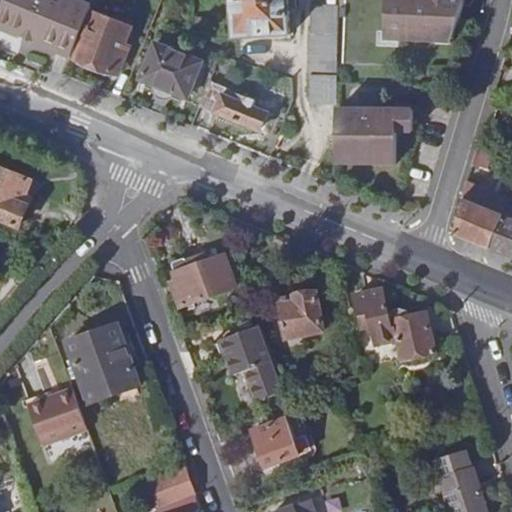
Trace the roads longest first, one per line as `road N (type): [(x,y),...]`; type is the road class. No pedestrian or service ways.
road 1 (unclassified): [(225,511),(114,220)]
road 2 (secondary): [(153,156),(424,256)]
road 3 (residential): [(424,256),(495,0)]
road 4 (tertiary): [(0,343),(114,220)]
road 5 (secondary): [(0,93),(153,156)]
road 6 (unclassified): [(511,415),(488,340),(484,283)]
